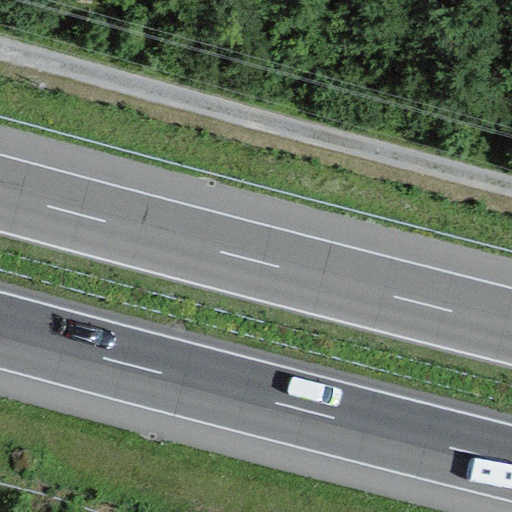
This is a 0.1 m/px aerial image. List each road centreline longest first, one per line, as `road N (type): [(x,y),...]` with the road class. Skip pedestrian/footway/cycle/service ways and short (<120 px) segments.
road 1 (motorway): [(0,330),(511,462)]
road 2 (motorway): [(511,325),(0,193)]
